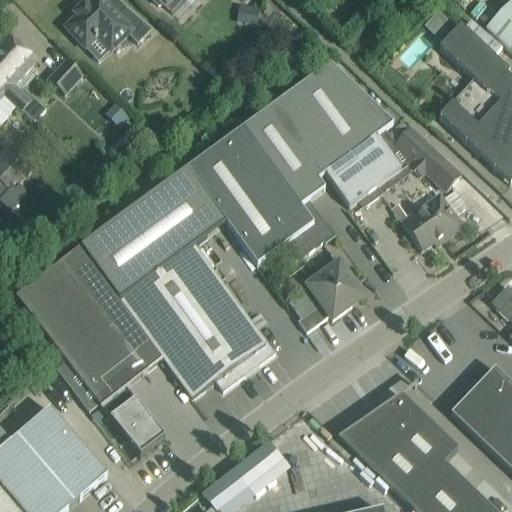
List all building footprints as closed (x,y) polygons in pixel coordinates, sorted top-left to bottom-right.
[(77,21),(66,31),(85,52),(98,66),(117,48),(128,38),(137,48),(152,33),(126,10),(117,19),(99,0),(87,11),(84,8),(74,17),(77,21)] [(149,0),(158,9),(163,8),(165,10),(174,0),(149,0)] [(511,5),(486,33),(511,57),(511,5)] [(461,31),(440,53),(473,85),(439,122),(510,189),(511,186),(511,84),(507,79),(509,76),(461,31)] [(37,76),(31,71),(36,64),(7,39),(0,47),(0,97),(3,101),(4,100),(15,109),(22,116),(32,105),(21,94),(37,76)] [(65,100),(83,80),(66,64),(48,84),(65,100)] [(243,132),(186,174),(187,174),(226,227),(245,254),(257,270),(287,249),(292,256),(293,255),(296,261),(302,261),(307,258),(308,258),(324,246),(324,245),(329,242),(330,236),(326,231),(327,230),(315,214),(308,205),(324,194),(317,185),(325,180),(384,136),(392,130),(330,70),(265,116),(243,132)] [(0,125),(15,109),(4,100),(3,101),(0,97),(0,125)] [(21,140),(31,128),(19,118),(9,130),(21,140)] [(396,149),(414,167),(410,171),(421,181),(425,177),(427,178),(438,188),(446,196),(459,180),(452,173),(441,163),(410,134),(396,149)] [(384,136),(325,180),(349,213),(357,207),(362,214),(382,199),(377,193),(409,170),(410,171),(414,167),(396,149),(384,136)] [(10,146),(0,157),(0,186),(8,193),(0,201),(0,206),(10,216),(23,202),(14,193),(31,175),(36,170),(10,146)] [(131,150),(120,160),(128,169),(141,160),(131,150)] [(186,174),(80,253),(149,345),(162,364),(180,387),(192,403),(215,386),(223,396),(276,358),(258,333),(255,335),(234,306),(194,251),(226,227),(187,174),(186,174)] [(391,214),(401,228),(421,256),(433,247),(435,251),(462,231),(440,200),(409,223),(399,209),(391,214)] [(63,265),(15,302),(63,364),(54,371),(54,372),(89,417),(99,409),(100,412),(101,412),(126,393),(162,364),(149,345),(80,253),(63,265)] [(329,321),(332,325),(352,310),(350,307),(361,299),(335,263),(310,281),(314,286),(310,289),(321,303),(318,305),(321,309),(298,326),(306,337),(329,321)] [(451,419),(511,477),(511,389),(494,373),(451,419)] [(101,412),(100,412),(140,462),(165,443),(134,403),(134,404),(126,393),(101,412)] [(399,399),(337,443),(408,511),(489,511),(442,467),(458,455),(399,399)] [(0,511),(69,511),(107,480),(50,413),(10,447),(0,434),(0,511)] [(282,454),(213,507),(217,511),(246,511),(297,473),(282,454)]
